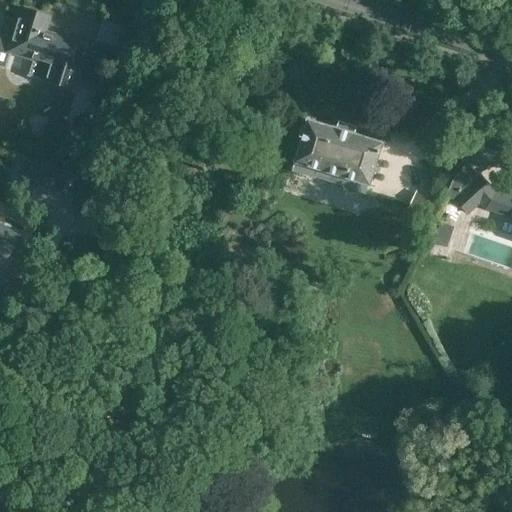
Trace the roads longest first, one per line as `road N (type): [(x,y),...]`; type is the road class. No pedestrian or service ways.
road 1 (track): [(158,511),(177,416),(136,266),(126,125),(179,0)]
road 2 (secondary): [(511,51),(350,0)]
